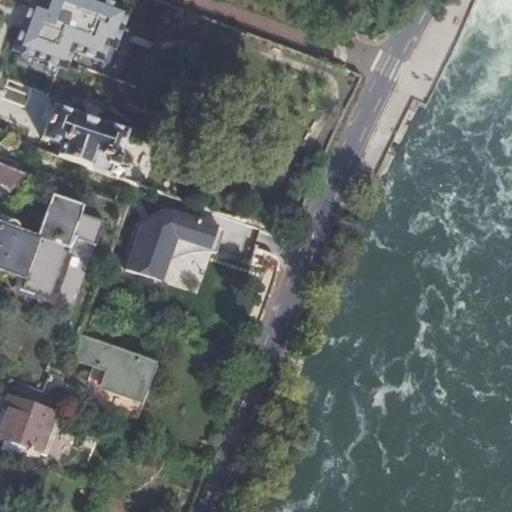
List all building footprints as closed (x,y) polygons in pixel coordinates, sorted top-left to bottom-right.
[(48,0),(44,12),(31,8),(16,50),(60,66),(67,47),(102,59),(119,13),(82,0),(48,0)] [(0,104),(40,117),(48,93),(5,80),(0,96),(0,104)] [(60,143),(56,154),(109,174),(123,130),(103,123),(100,124),(73,114),(73,112),(51,104),(40,136),(60,143)] [(0,158),(0,180),(11,171),(0,158)] [(16,225),(0,219),(0,271),(16,277),(13,287),(48,299),(66,250),(71,252),(75,239),(94,246),(102,222),(78,214),(80,207),(49,197),(35,240),(16,233),(17,229),(17,227),(16,225)] [(204,247),(210,228),(159,212),(134,223),(118,271),(160,284),(175,237),(204,247)] [(69,308),(82,274),(64,267),(51,300),(69,308)] [(148,366),(76,339),(69,357),(90,364),(78,397),(129,416),(148,366)] [(13,398),(51,412),(54,405),(38,399),(37,401),(15,392),(13,398)] [(0,440),(38,455),(54,413),(0,393),(0,440)] [(45,458),(61,416),(54,413),(38,455),(45,458)]
